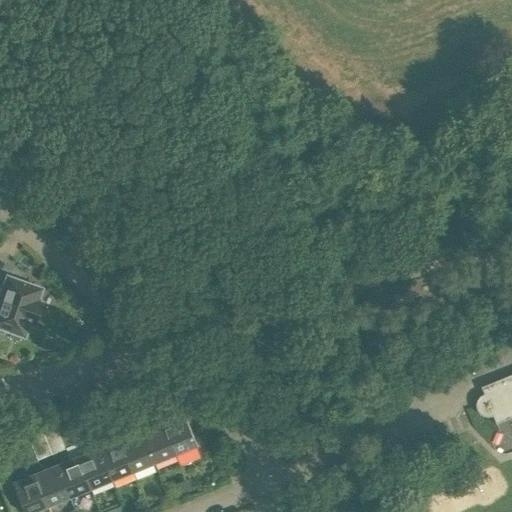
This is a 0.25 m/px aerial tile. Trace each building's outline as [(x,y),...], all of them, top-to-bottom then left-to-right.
[(0,300),(36,314),(42,298),(38,296),(41,288),(23,282),(25,275),(0,258),(0,285),(2,287),(0,292),(0,300)] [(36,314),(0,300),(0,337),(3,337),(5,330),(24,337),(26,329),(31,330),(36,314)] [(511,375),(481,388),(484,395),(480,396),(477,401),(476,408),(478,413),(483,417),(488,418),(493,416),(496,425),(511,418),(511,375)] [(169,422),(162,403),(155,406),(176,457),(197,449),(184,416),(169,422)] [(155,466),(176,457),(155,406),(148,409),(155,427),(141,433),(155,466)] [(128,438),(120,419),(113,422),(134,474),(155,466),(141,433),(128,438)] [(112,483),(134,474),(113,422),(106,425),(114,445),(99,451),(112,483)] [(62,441),(76,436),(72,426),(58,432),(62,441)] [(81,448),(76,436),(62,441),(66,451),(73,448),(91,491),(112,483),(99,451),(87,456),(81,448)] [(21,458),(35,452),(31,442),(17,448),(21,458)] [(69,500),(91,491),(73,448),(66,451),(67,454),(68,463),(56,468),(69,500)] [(45,472),(40,465),(35,452),(21,458),(25,468),(31,465),(49,508),(69,500),(56,468),(45,472)] [(25,511),(38,511),(49,508),(31,465),(25,468),(26,470),(27,480),(14,484),(25,511)] [(175,498),(195,490),(191,480),(171,488),(175,498)]
